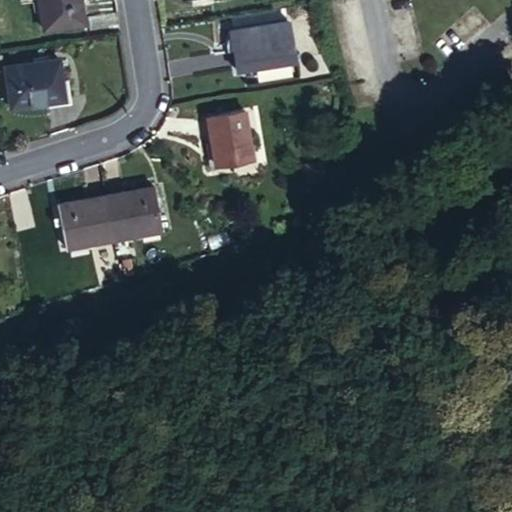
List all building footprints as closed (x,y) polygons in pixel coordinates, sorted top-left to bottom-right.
[(33,0),(37,28),(78,23),(74,0),(33,0)] [(283,26),(227,34),(231,72),(289,64),(283,26)] [(0,68),(0,80),(4,108),(57,100),(51,60),(0,68)] [(199,117),(203,142),(206,162),(206,163),(246,158),(238,111),(199,117)] [(206,162),(203,142),(197,143),(200,162),(206,162)] [(298,160),(300,177),(314,174),(312,158),(298,160)] [(154,180),(106,190),(115,232),(163,223),(154,180)] [(115,232),(106,190),(60,199),(62,209),(64,218),(68,240),(115,232)]
